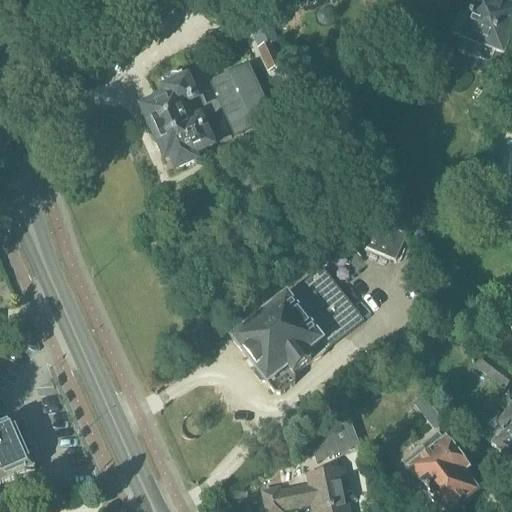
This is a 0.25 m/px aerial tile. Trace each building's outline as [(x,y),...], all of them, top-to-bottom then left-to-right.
[(511,11),(484,0),(478,0),(471,19),(464,16),(459,18),(453,33),(455,37),(463,40),(457,53),(510,74),(511,67),(511,11)] [(270,73),(281,68),(271,46),(279,43),(267,17),(249,25),(270,73)] [(199,114),(202,121),(224,111),(236,136),(270,120),(247,70),(213,86),(220,102),(206,108),(207,111),(199,114)] [(207,111),(206,108),(200,96),(204,94),(197,79),(187,83),(187,82),(186,83),(181,73),(177,75),(176,75),(174,75),(172,75),(171,76),(169,77),(168,78),(167,79),(166,80),(163,82),(167,91),(165,91),(166,93),(156,97),(153,106),(142,111),(145,116),(144,120),(147,127),(151,129),(157,142),(156,146),(159,153),(163,155),(166,162),(171,160),(177,172),(196,163),(193,157),(208,150),(205,144),(209,142),(201,123),(203,122),(202,121),(199,114),(207,111)] [(398,76),(382,101),(395,110),(411,85),(398,76)] [(497,145),(487,145),(485,162),(495,162),(497,145)] [(475,172),(474,183),(493,185),(494,174),(475,172)] [(406,237),(374,223),(363,248),(395,262),(406,237)] [(419,227),(408,233),(423,261),(434,256),(419,227)] [(328,351),(328,350),(350,333),(362,324),(322,273),(311,282),(234,340),(256,370),(255,374),(260,382),(265,382),(274,394),(280,395),(295,384),(296,377),(294,375),(312,362),(313,363),(314,364),(316,364),(318,364),(320,364),(322,363),(324,362),(325,361),(326,360),(327,359),(327,358),(328,356),(328,355),(328,354),(328,351)] [(511,376),(485,357),(475,370),(505,392),(511,382),(511,376)] [(511,397),(509,395),(499,408),(509,415),(499,429),(505,434),(493,449),(511,462),(511,397)] [(436,433),(445,425),(423,399),(413,408),(433,432),(434,431),(436,433)] [(0,486),(0,487),(37,471),(15,421),(0,427),(0,486)] [(350,423),(325,437),(326,438),(329,446),(335,462),(361,452),(350,423)] [(467,511),(467,510),(465,507),(479,495),(464,477),(469,473),(439,436),(419,452),(427,462),(411,475),(415,479),(414,484),(419,491),(424,490),(441,511),(467,511)] [(348,511),(344,491),(347,490),(343,472),(309,478),(311,489),(280,495),(280,491),(263,494),(266,511),(285,511),(314,506),(315,511),(348,511)]
